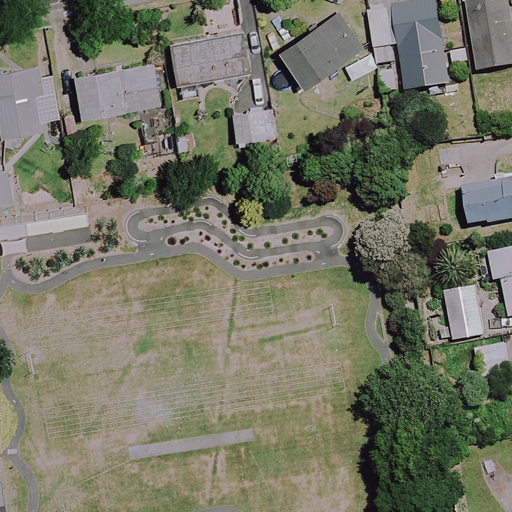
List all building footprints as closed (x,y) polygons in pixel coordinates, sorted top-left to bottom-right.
[(453,83),(436,0),(428,0),(370,11),(380,65),(400,61),(406,93),(453,83)] [(511,5),(511,0),(465,0),(478,72),(511,66),(511,5)] [(364,49),(339,13),(280,53),(305,89),(364,49)] [(250,75),(243,35),(172,47),(181,99),(199,96),(197,84),(250,75)] [(468,49),(451,52),(455,73),(472,69),(468,49)] [(160,106),(153,64),(75,76),(82,119),(160,106)] [(394,69),(379,72),(383,96),(398,94),(394,69)] [(33,94),(30,72),(0,75),(0,116),(3,138),(41,133),(40,123),(60,120),(56,91),(33,94)] [(276,135),(269,108),(252,111),(233,116),(239,143),(276,135)] [(185,133),(149,138),(152,156),(187,151),(185,133)] [(511,218),(511,180),(466,189),(473,226),(511,218)] [(511,317),(511,247),(499,250),(489,253),(494,280),(502,279),(510,318),(511,317)] [(485,336),(477,287),(446,292),(454,341),(485,336)] [(511,376),(506,341),(478,346),(484,381),(511,376)]
